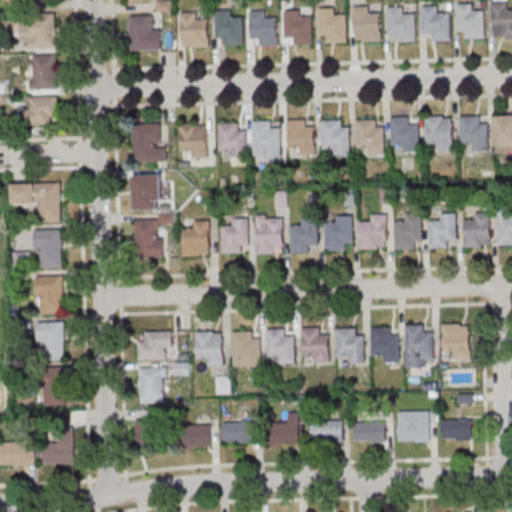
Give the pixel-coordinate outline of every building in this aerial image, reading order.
[(509,2),(492,2),(492,37),(511,36),(511,9),(509,10),(509,2)] [(486,38),(486,12),(474,12),(474,4),(459,4),(459,38),(486,38)] [(452,40),(452,14),(442,14),(441,5),(423,6),(424,32),(433,31),(433,40),(452,40)] [(355,6),(355,41),(382,41),(382,14),(372,14),(372,6),(355,6)] [(389,6),(389,33),(396,33),(396,41),(417,41),(417,14),(407,14),(407,6),(389,6)] [(348,43),(348,15),(336,15),(336,9),(322,9),(322,43),(348,43)] [(218,45),(244,45),(244,19),(234,19),(234,11),(218,11),(218,45)] [(313,18),(301,18),(301,11),(285,11),(285,46),(313,46),(313,18)] [(267,12),(252,12),(252,38),(259,38),(259,46),(278,46),(278,19),(267,19),(267,12)] [(198,20),(198,14),(182,14),(182,48),(209,48),(209,20),(198,20)] [(56,48),(56,16),(21,16),(21,48),(56,48)] [(131,51),(163,51),(163,31),(154,31),(154,16),(131,16),(131,51)] [(58,56),(32,56),(32,90),(58,90),(58,56)] [(58,98),(29,98),(29,125),(58,125),(58,98)] [(511,148),(511,115),(495,116),(495,149),(511,148)] [(489,124),(481,124),(481,117),(461,117),(461,146),(473,146),(473,152),(489,152),(489,124)] [(420,151),(420,125),(410,125),(410,118),(392,118),(392,151),(420,151)] [(427,118),(427,145),(438,145),(438,153),(454,153),(454,118),(427,118)] [(289,121),(289,150),(298,150),(298,156),(316,156),(316,128),(306,128),(306,121),(289,121)] [(343,128),(343,121),(323,121),(323,154),(351,154),(351,128),(343,128)] [(385,128),(379,128),(379,121),(358,121),(358,155),(385,155),(385,128)] [(254,122),(254,159),(281,159),(281,129),(273,129),(273,122),(254,122)] [(168,162),(168,148),(161,148),(161,124),(134,124),(134,162),(168,162)] [(240,131),(240,124),(220,124),(220,157),(248,157),(248,131),(240,131)] [(182,125),(182,151),(190,151),(190,159),(207,159),(207,125),(182,125)] [(161,209),(161,176),(136,176),(136,209),(161,209)] [(62,221),(62,184),(13,184),(14,205),(41,205),(41,221),(62,221)] [(499,243),(511,243),(511,210),(499,210),(499,243)] [(431,222),(430,247),(449,248),(449,239),(457,239),(458,213),(439,213),(439,223),(431,222)] [(423,214),(404,214),(404,221),(396,221),(396,248),(415,248),(415,240),(423,240),(423,214)] [(465,246),(491,246),(491,217),(465,217),(465,246)] [(283,218),(257,218),(257,254),(283,254),(283,218)] [(319,246),(319,219),(302,219),(302,226),(292,226),(292,254),(311,254),(311,246),(319,246)] [(232,220),(232,226),(223,226),(223,253),(249,253),(249,220),(232,220)] [(355,249),(355,220),(326,220),(326,249),(355,249)] [(162,257),(162,221),(138,221),(138,257),(162,257)] [(210,255),(210,222),(194,222),(194,229),(185,229),(185,255),(210,255)] [(387,222),(362,222),(362,248),(387,248),(387,222)] [(63,268),(63,230),(37,230),(37,250),(40,250),(40,268),(63,268)] [(64,315),(64,276),(39,276),(39,315),(64,315)] [(66,323),(40,323),(40,360),(66,360),(66,323)] [(471,359),(471,323),(444,323),(444,352),(454,352),(454,359),(471,359)] [(435,333),(425,333),(425,324),(407,324),(407,367),(427,367),(426,359),(435,359),(435,333)] [(400,361),(400,327),(373,327),(373,361),(400,361)] [(303,329),(303,358),(313,358),(313,363),(331,363),(330,336),(321,336),(321,328),(303,329)] [(357,329),(338,329),(338,357),(350,357),(350,363),(366,363),(366,336),(357,336),(357,329)] [(287,330),(269,330),(269,365),(296,365),(296,337),(287,337),(287,330)] [(140,359),(168,359),(168,350),(173,350),(173,331),(144,331),(144,340),(140,340),(140,359)] [(224,331),(198,331),(198,356),(207,356),(207,365),(224,365),(224,331)] [(234,367),(260,367),(260,332),(234,332),(234,367)] [(192,375),(192,362),(176,362),(176,375),(192,375)] [(141,367),(141,402),(166,402),(166,367),(141,367)] [(48,402),(61,402),(61,369),(48,369),(48,402)] [(431,440),(431,410),(399,410),(399,440),(431,440)] [(300,412),(289,412),(289,423),(273,423),(273,444),(300,444),(300,412)] [(136,447),(163,447),(163,419),(136,419),(136,447)] [(443,439),(473,439),(473,419),(443,419),(443,439)] [(344,421),(312,421),(312,440),(344,440),(344,421)] [(256,422),(224,422),(224,442),(256,442),(256,422)] [(387,422),(355,422),(355,441),(387,441),(387,422)] [(212,424),(185,424),(185,446),(212,446),(212,424)] [(75,432),(61,432),(61,444),(44,444),(44,465),(75,465),(75,432)] [(0,443),(0,466),(36,466),(36,444),(0,443)]
